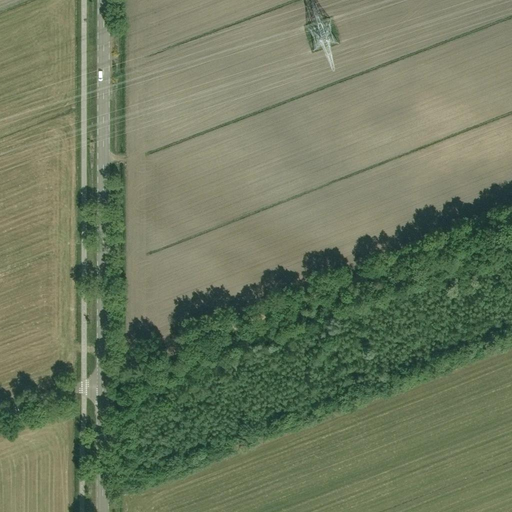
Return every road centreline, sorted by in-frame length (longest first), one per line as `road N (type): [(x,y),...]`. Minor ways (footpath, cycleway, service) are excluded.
road 1 (track): [(104,383),(511,224)]
road 2 (secondary): [(104,383),(104,0)]
road 3 (secondary): [(103,511),(104,383)]
